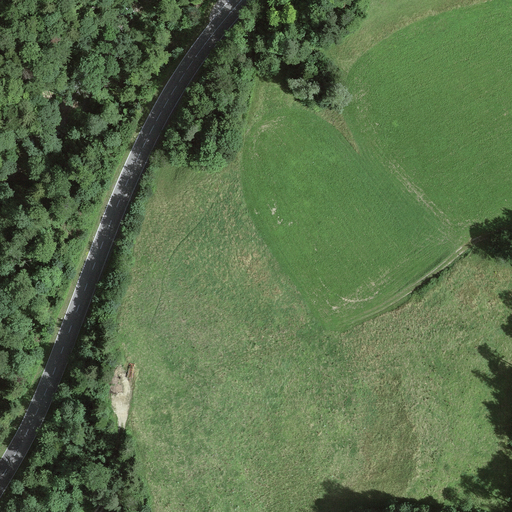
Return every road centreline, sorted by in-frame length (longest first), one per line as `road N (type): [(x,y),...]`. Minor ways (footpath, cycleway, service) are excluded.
road 1 (track): [(277,0),(245,80),(238,152),(333,327),(395,300),(474,240),(511,230)]
road 2 (primary): [(0,481),(55,368),(143,145),(240,0)]
